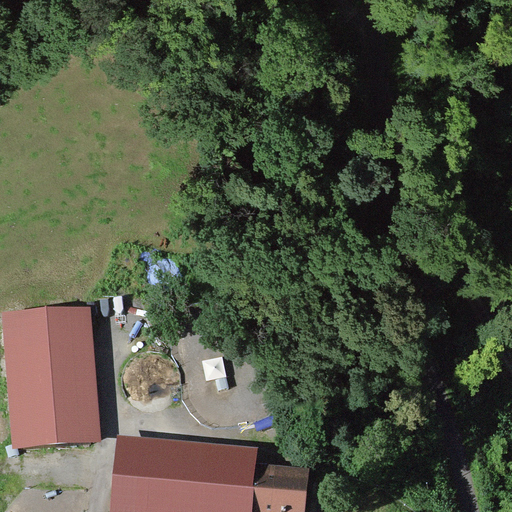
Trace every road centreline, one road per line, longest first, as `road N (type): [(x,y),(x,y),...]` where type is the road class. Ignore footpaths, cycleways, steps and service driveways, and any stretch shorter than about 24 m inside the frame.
road 1 (track): [(372,0),(389,241),(462,470),(467,511)]
road 2 (track): [(377,74),(424,208),(511,364)]
